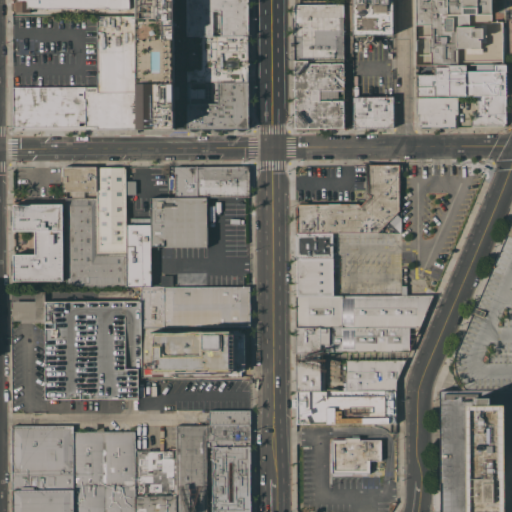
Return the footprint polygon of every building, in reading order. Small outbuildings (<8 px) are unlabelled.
[(131,0),(131,2),(129,2),(129,9),(108,9),(108,7),(29,8),(29,13),(11,12),(11,0),(131,0)] [(175,0),(176,130),(138,130),(138,0),(175,0)] [(197,36),(197,35),(187,35),(187,0),(247,0),(247,8),(252,8),(252,15),(248,15),(248,36),(204,36),(197,36)] [(373,35),(374,38),(379,44),(375,47),(370,42),(369,43),(369,42),(364,47),(360,43),(365,38),(354,37),(354,35),(353,0),(391,0),(392,34),(373,34),(373,35)] [(448,66),(448,64),(430,64),(430,52),(428,52),(428,37),(430,37),(430,24),(415,24),(415,0),(491,0),(491,21),(502,21),(502,64),(505,64),(505,65),(448,66)] [(291,60),(291,5),(341,5),(341,60),(291,60)] [(96,129),(96,86),(95,15),(135,15),(136,86),(137,86),(137,129),(96,129)] [(248,36),(248,82),(211,82),(205,82),(204,36),(248,36)] [(197,68),(193,68),(190,65),(186,65),(186,48),(190,47),(192,44),(197,44),(200,48),(200,65),(197,68)] [(342,128),(293,129),(291,128),(291,60),(341,60),(342,128)] [(505,74),(507,74),(507,95),(506,95),(506,96),(476,96),(476,95),(416,96),(416,86),(415,86),(415,74),(433,74),(433,66),(448,66),(505,65),(505,74)] [(248,128),(188,128),(188,102),(211,102),(211,82),(248,82),(248,128)] [(22,93),(24,93),(24,87),(53,86),(53,118),(29,118),(29,121),(27,121),(27,118),(25,118),(25,130),(22,130),(22,93)] [(75,129),(58,129),(58,86),(74,86),(75,129)] [(96,129),(93,129),(93,131),(89,131),(89,129),(80,129),(80,131),(77,131),(77,129),(75,129),(74,86),(96,86),(96,129)] [(506,122),(502,126),(471,126),(471,110),(476,110),(476,96),(506,96),(506,122)] [(368,128),(353,128),(353,97),(393,97),(393,128),(374,128),(374,130),(368,130),(368,128)] [(457,97),(457,127),(454,127),(454,126),(453,126),(453,127),(449,127),(449,126),(447,126),(447,127),(442,127),(442,126),(430,126),(430,127),(420,127),(420,126),(418,126),(418,114),(416,114),(415,97),(457,97)] [(297,203),(357,203),(359,205),(369,195),(367,194),(367,165),(398,165),(398,210),(377,232),(332,233),(297,233),(297,203)] [(175,167),(248,166),(249,196),(206,196),(206,197),(175,197),(175,196),(175,167)] [(63,191),(62,167),(96,167),(96,190),(63,191)] [(96,167),(125,167),(125,173),(125,194),(125,224),(126,224),(126,253),(97,253),(96,197),(96,190),(96,167)] [(132,173),(132,180),(135,180),(135,194),(125,194),(125,173),(132,173)] [(126,224),(129,224),(129,218),(149,218),(149,197),(175,196),(175,197),(206,197),(207,246),(157,246),(157,249),(150,249),(150,264),(151,264),(152,271),(150,272),(152,272),(152,280),(151,280),(151,286),(160,286),(160,275),(172,275),(172,287),(249,286),(250,326),(247,327),(190,327),(190,326),(141,327),(140,287),(140,286),(126,286),(126,253),(126,224)] [(66,287),(65,198),(96,197),(97,253),(126,253),(126,286),(66,287)] [(62,281),(12,281),(12,275),(11,275),(11,260),(12,260),(12,253),(34,253),(34,230),(12,230),(12,224),(10,224),(10,210),(12,210),(12,203),(62,203),(62,281)] [(457,386),(454,380),(452,375),(451,367),(453,359),(511,225),(511,390),(461,391),(457,386)] [(295,234),(297,233),(332,233),(331,258),(332,258),(295,258),(295,234)] [(204,259),(203,248),(162,249),(162,261),(204,259)] [(332,258),(332,296),(296,296),(295,258),(332,258)] [(140,287),(141,327),(140,327),(140,369),(137,369),(137,386),(138,386),(138,398),(45,399),(43,320),(24,320),(12,320),(11,301),(23,301),(35,301),(34,291),(44,291),(44,302),(140,300),(140,287)] [(290,329),(290,327),(296,327),(296,296),(332,296),(419,296),(419,295),(432,295),(418,328),(296,329),(290,329)] [(201,346),(190,346),(190,327),(247,327),(247,346),(250,346),(250,348),(201,348),(201,346)] [(295,360),(299,360),(299,352),(296,352),(296,329),(418,328),(409,351),(320,351),(320,391),(295,391),(295,360)] [(163,330),(163,343),(141,344),(141,330),(163,330)] [(250,348),(250,370),(248,370),(248,371),(202,372),(201,348),(250,348)] [(344,359),(406,359),(396,381),(396,391),(344,391),(344,359)] [(511,390),(511,511),(439,511),(439,391),(461,391),(511,390)] [(396,391),(396,423),(296,423),(296,407),(290,407),(290,399),(296,399),(296,393),(290,393),(290,391),(295,391),(320,391),(344,391),(396,391)] [(208,425),(208,411),(249,411),(249,424),(208,425)] [(206,426),(208,426),(208,425),(249,424),(249,440),(206,440),(206,426)] [(206,447),(206,511),(176,511),(176,450),(177,450),(176,426),(206,426),(206,440),(206,447)] [(12,511),(12,427),(72,427),(72,431),(73,431),(73,511),(12,511)] [(73,511),(73,431),(95,431),(95,430),(103,427),(103,431),(134,431),(134,450),(135,450),(135,511),(73,511)] [(379,439),(330,438),(329,473),(368,474),(368,460),(379,460),(379,439)] [(249,440),(249,511),(211,511),(211,447),(206,447),(206,440),(249,440)] [(176,511),(135,511),(135,450),(176,450),(176,511)]
